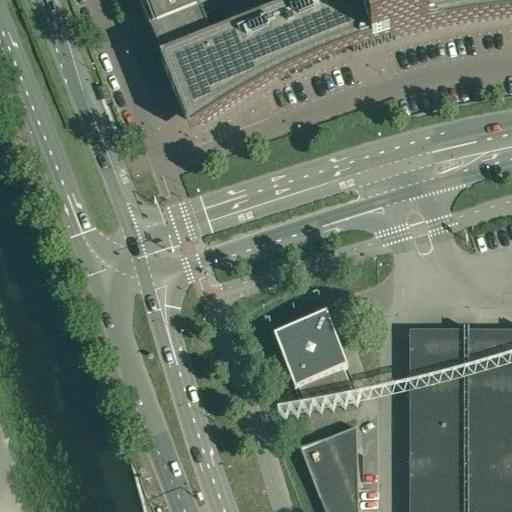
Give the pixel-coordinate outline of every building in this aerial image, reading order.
[(151,34),(197,16),(191,0),(137,0),(150,32),(151,34)] [(500,21),(511,19),(511,0),(316,0),(213,42),(202,14),(197,16),(151,34),(183,114),(184,116),(185,118),(186,120),(188,122),(190,123),(192,124),(194,125),(196,126),(198,126),(201,126),(203,126),(205,125),(207,124),(209,123),(222,114),(233,107),(244,99),(255,92),(266,85),(278,79),(289,72),(301,66),(313,60),(325,54),(337,49),(349,44),(353,51),(352,51),(353,53),(366,49),(379,45),(392,41),(406,38),(419,34),(432,31),(446,29),(459,26),(473,24),(487,22),(500,21)] [(327,318),(274,339),(295,391),(347,371),(327,318)] [(511,511),(511,334),(409,334),(409,511),(511,511)] [(358,511),(357,431),(300,453),(323,511),(358,511)]
